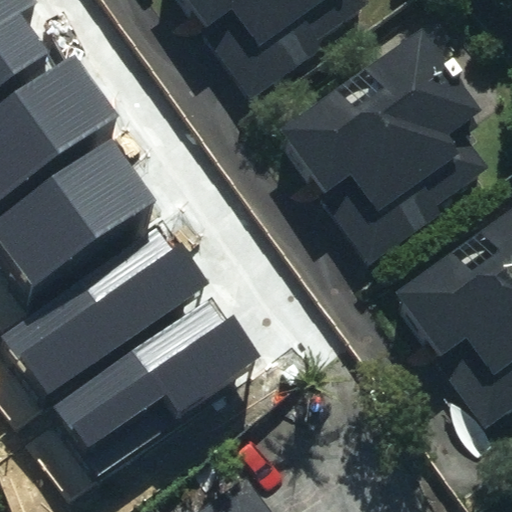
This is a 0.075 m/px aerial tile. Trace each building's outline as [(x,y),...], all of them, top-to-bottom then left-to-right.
[(380,0),(156,0),(238,107),(380,0)] [(221,340),(31,24),(0,42),(0,207),(116,402),(221,340)] [(412,47),(270,154),(358,270),(500,163),(412,47)] [(511,218),(386,313),(475,429),(511,401),(511,218)] [(261,511),(241,483),(198,511),(261,511)]
